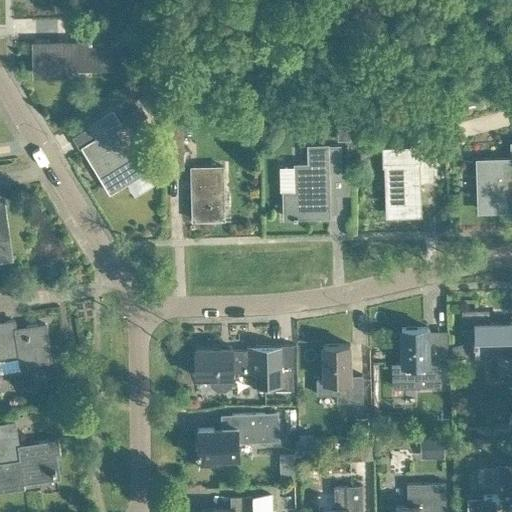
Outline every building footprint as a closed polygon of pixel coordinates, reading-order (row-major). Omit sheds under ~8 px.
[(124,29),(124,18),(111,18),(111,30),(124,29)] [(32,76),(72,75),(72,69),(111,68),(110,22),(77,23),(78,39),(32,40),(32,76)] [(462,104),(475,104),(476,92),(462,92),(462,104)] [(158,119),(142,94),(129,102),(144,127),(158,119)] [(350,138),(349,105),(336,106),(337,138),(350,138)] [(96,137),(86,143),(104,172),(100,174),(110,190),(125,180),(133,193),(153,180),(144,165),(139,169),(114,128),(121,124),(113,110),(88,124),(96,137)] [(171,167),(184,167),(183,124),(170,124),(171,167)] [(480,209),(511,207),(511,176),(511,140),(510,140),(510,156),(478,157),(480,209)] [(295,173),(275,174),(276,199),(284,199),(285,215),(328,214),(327,172),(340,171),(339,143),(325,144),(308,144),(308,163),(295,163),(295,173)] [(420,144),(382,145),(383,166),(387,166),(388,212),(420,211),(419,179),(433,178),(432,154),(431,154),(431,148),(421,149),(420,144)] [(192,218),(223,217),(222,165),(191,166),(192,218)] [(0,195),(0,259),(13,258),(4,195),(0,195)] [(488,309),(462,309),(463,351),(497,350),(497,370),(511,369),(511,349),(511,350),(511,319),(488,320),(488,309)] [(0,320),(0,358),(17,356),(19,363),(50,359),(45,322),(15,327),(13,319),(0,320)] [(427,330),(427,326),(401,326),(402,362),(414,362),(414,384),(440,383),(440,356),(443,356),(442,330),(427,330)] [(292,388),(292,342),(246,343),(246,348),(231,348),(231,345),(195,346),(196,375),(209,375),(209,377),(211,384),(217,388),(224,388),(230,384),(232,377),(232,371),(255,371),(255,388),(292,388)] [(350,375),(349,342),(322,343),(323,377),(316,377),(316,393),(336,393),(336,401),(362,400),(362,375),(350,375)] [(184,402),(187,406),(195,406),(198,403),(198,399),(195,396),(186,396),(184,399),(184,402)] [(494,431),(511,430),(511,409),(508,410),(508,420),(493,421),(494,431)] [(197,465),(215,464),(215,456),(238,455),(238,440),(279,439),(277,410),(231,412),(232,425),(197,427),(198,459),(197,459),(197,465)] [(18,443),(16,420),(0,422),(0,489),(24,487),(23,478),(56,474),(56,477),(58,476),(55,454),(60,453),(58,438),(18,443)] [(420,457),(444,457),(444,436),(420,437),(420,457)] [(350,459),(372,458),(371,437),(349,437),(350,459)] [(295,453),(313,452),(313,439),(295,440),(295,453)] [(483,494),(467,494),(467,511),(511,511),(511,501),(509,502),(509,493),(511,493),(511,461),(496,462),(497,493),(483,494)] [(293,466),(278,466),(278,477),(293,477),(293,466)] [(394,511),(421,511),(421,506),(445,506),(444,480),(406,481),(407,504),(394,504),(394,511)] [(321,511),(348,511),(349,509),(363,509),(362,483),(334,484),(334,506),(322,507),(321,511)] [(270,511),(270,493),(253,494),(231,494),(232,507),(200,508),(200,511),(270,511)]
